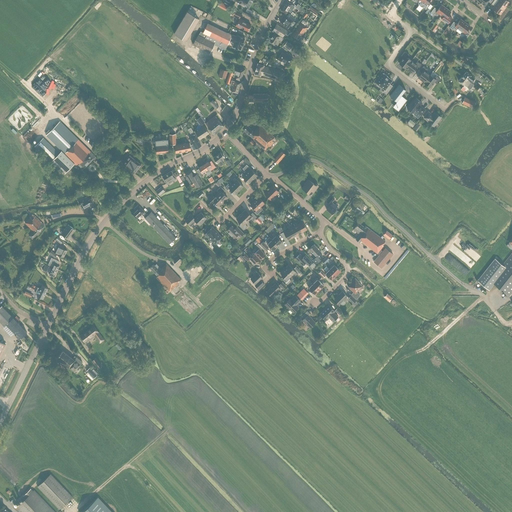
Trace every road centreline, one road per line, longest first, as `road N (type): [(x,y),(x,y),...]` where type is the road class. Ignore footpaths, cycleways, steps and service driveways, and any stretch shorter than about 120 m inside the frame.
road 1 (tertiary): [(48,326),(104,221),(144,182),(224,134)]
road 2 (tertiary): [(224,134),(282,0)]
road 3 (track): [(417,351),(486,294),(500,318),(511,322)]
